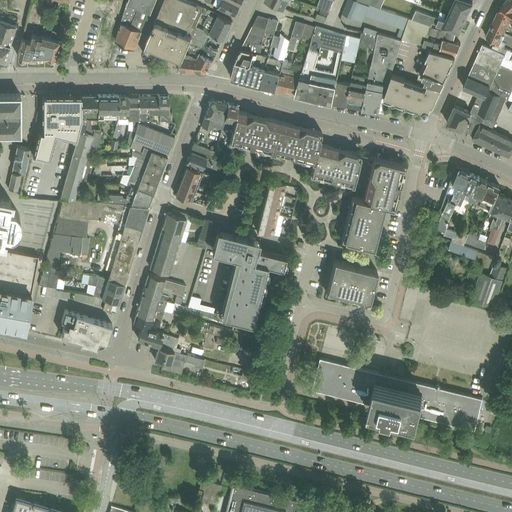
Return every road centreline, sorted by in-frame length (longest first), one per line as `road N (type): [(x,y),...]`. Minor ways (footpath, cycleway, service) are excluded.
road 1 (primary): [(511,483),(198,406),(0,374)]
road 2 (primary): [(47,403),(511,510)]
road 3 (residential): [(114,353),(161,199),(198,100),(214,83)]
road 4 (residential): [(302,300),(374,322),(383,317),(425,135)]
road 5 (residential): [(425,135),(214,83)]
road 6 (residential): [(425,135),(488,0)]
road 7 (residential): [(214,83),(71,77)]
